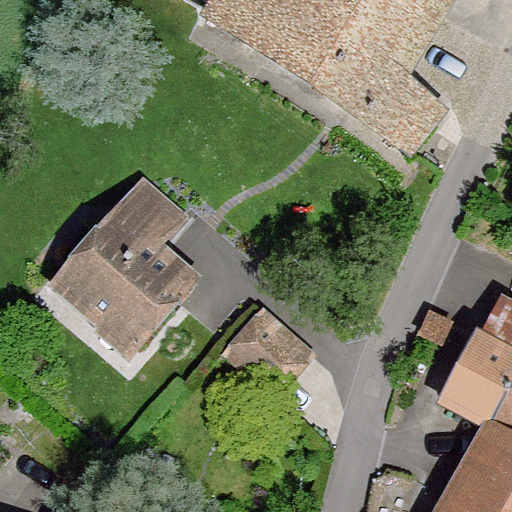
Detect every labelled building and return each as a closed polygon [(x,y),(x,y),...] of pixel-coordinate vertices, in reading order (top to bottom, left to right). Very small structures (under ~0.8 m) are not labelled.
[(219,0),(210,15),(412,152),(440,113),(405,84),(441,19),(451,0),(219,0)] [(131,356),(192,284),(155,252),(183,218),(142,184),(53,290),(131,356)] [(511,301),(506,299),(485,343),(511,356),(511,301)] [(280,396),(309,362),(257,318),(229,352),(280,396)] [(511,511),(511,356),(485,343),(481,340),(444,406),(492,431),(445,511),(511,511)]
